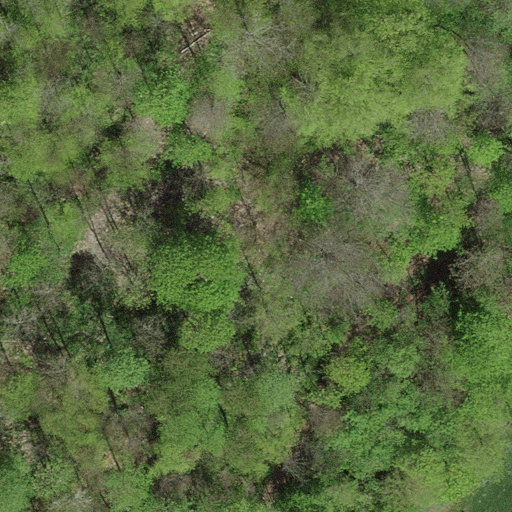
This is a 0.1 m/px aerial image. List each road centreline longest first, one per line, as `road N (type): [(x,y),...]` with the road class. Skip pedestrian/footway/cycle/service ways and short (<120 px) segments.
road 1 (track): [(0,363),(134,181),(205,0)]
road 2 (track): [(261,511),(419,257),(511,201)]
